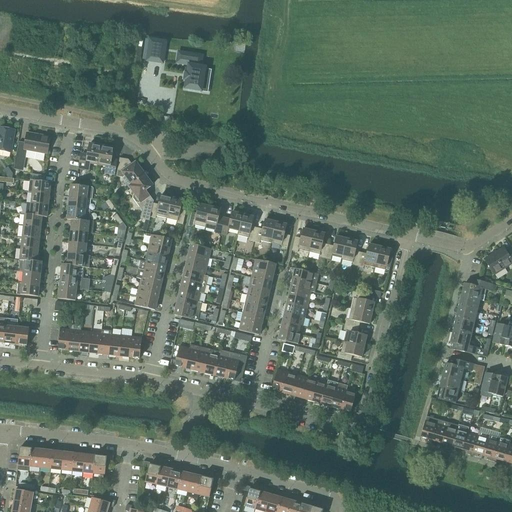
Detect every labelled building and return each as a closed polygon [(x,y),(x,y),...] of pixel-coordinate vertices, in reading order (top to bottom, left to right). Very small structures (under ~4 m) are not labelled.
[(166,43),(166,42),(165,41),(158,40),(150,39),(147,61),(163,63),(166,46),(166,43)] [(211,70),(205,69),(206,67),(201,67),(203,56),(179,52),(177,63),(189,65),(188,73),(186,72),(185,80),(187,81),(185,89),(202,91),(204,80),(210,81),(211,70)] [(0,150),(11,152),(15,130),(0,127),(0,150)] [(26,143),(19,142),(14,169),(21,170),(25,150),(47,154),(51,137),(28,133),(26,143)] [(90,164),(98,165),(102,146),(90,144),(88,155),(82,154),(79,169),(89,170),(90,164)] [(102,146),(98,165),(106,167),(105,173),(115,175),(117,160),(112,159),(114,148),(102,146)] [(125,176),(132,185),(145,175),(136,163),(131,166),(126,159),(120,158),(116,176),(123,178),(125,176)] [(141,218),(149,220),(153,203),(148,202),(149,196),(145,191),(152,185),(145,175),(132,185),(130,187),(134,193),(133,198),(142,211),(141,218)] [(29,192),(33,193),(33,192),(50,194),(51,183),(30,180),(29,192)] [(93,187),(71,185),(70,197),(91,199),(92,199),(93,187)] [(33,193),(31,204),(49,206),(50,194),(33,192),(33,193)] [(156,216),(167,218),(172,198),(161,195),(159,205),(153,203),(149,220),(150,220),(150,217),(156,218),(156,216)] [(70,197),(69,208),(90,211),(91,199),(70,197)] [(172,198),(167,218),(178,221),(177,223),(183,225),(187,211),(181,210),(183,200),(172,198)] [(25,214),(25,215),(47,217),(49,206),(31,204),(27,204),(26,214),(25,214)] [(195,225),(205,228),(210,207),(199,204),(197,214),(191,212),(188,226),(194,227),(195,225)] [(221,209),(210,207),(206,228),(216,230),(215,232),(221,234),(224,220),(219,219),(221,209)] [(69,208),(67,220),(72,220),(85,221),(90,221),(91,211),(90,211),(69,208)] [(238,235),(243,214),(232,212),(230,221),(224,220),(221,234),(227,235),(228,229),(239,231),(238,235)] [(248,240),(254,242),(257,228),(252,226),(254,217),(243,214),(238,235),(249,238),(248,240)] [(25,215),(24,226),(41,228),(42,217),(47,217),(25,215)] [(72,220),(71,231),(88,233),(93,234),(94,222),(90,222),(90,221),(85,221),(72,220)] [(260,241),(271,243),(276,222),(265,220),(263,229),(257,228),(254,242),(260,243),(260,241)] [(276,222),(271,243),(282,246),(281,248),(287,249),(291,236),(285,234),(287,225),(276,222)] [(24,226),(23,237),(40,239),(41,228),(24,226)] [(299,250),(309,252),(314,231),(303,229),(301,238),(296,237),(292,251),(298,252),(299,250)] [(71,231),(70,243),(87,245),(88,233),(71,231)] [(319,257),(325,258),(328,245),(323,243),(325,234),(314,231),(309,252),(320,255),(319,257)] [(152,235),(150,244),(170,249),(172,240),(152,235)] [(23,237),(21,249),(39,251),(40,239),(23,237)] [(347,239),(336,237),(334,246),(328,245),(325,258),(331,260),(332,255),(342,258),(347,239)] [(352,265),(358,266),(361,253),(356,251),(358,242),(347,239),(342,260),(353,262),(352,265)] [(70,243),(68,254),(86,256),(87,245),(70,243)] [(150,244),(148,253),(168,257),(170,249),(150,244)] [(191,244),(189,253),(209,258),(211,249),(210,249),(202,247),(191,244)] [(365,265),(375,268),(380,247),(369,244),(367,254),(361,253),(358,266),(364,268),(365,265)] [(380,247),(375,268),(386,270),(385,273),(389,274),(393,258),(389,257),(391,250),(380,247)] [(503,248),(485,259),(494,275),(511,263),(511,249),(506,253),(503,248)] [(21,249),(20,260),(42,262),(37,261),(39,251),(21,249)] [(148,253),(146,262),(166,266),(168,257),(148,253)] [(189,253),(187,262),(207,267),(209,258),(189,253)] [(86,256),(68,254),(67,265),(84,267),(84,268),(84,267),(89,268),(91,256),(86,256)] [(42,262),(20,260),(19,271),(41,274),(42,262)] [(146,262),(141,260),(139,269),(164,275),(166,266),(146,262)] [(256,260),(254,269),(274,274),(276,264),(256,260)] [(187,262),(185,271),(205,276),(207,267),(187,262)] [(67,265),(62,265),(61,276),(83,278),(84,267),(67,265)] [(164,275),(139,269),(137,278),(142,279),(161,284),(164,275)] [(254,269),(252,278),(272,282),(274,274),(254,269)] [(296,269),(293,278),(317,284),(319,275),(296,269)] [(185,271),(183,280),(207,285),(209,276),(205,276),(185,271)] [(24,272),(22,283),(40,285),(41,274),(24,272)] [(83,278),(61,276),(60,287),(82,290),(83,278)] [(252,278),(250,286),(270,291),(272,282),(252,278)] [(293,278),(291,287),(311,291),(315,292),(317,284),(293,278)] [(142,279),(140,288),(159,292),(161,284),(142,279)] [(183,280),(181,288),(201,293),(204,294),(207,285),(183,280)] [(107,281),(106,292),(107,292),(111,293),(112,294),(114,282),(107,281)] [(464,284),(462,296),(480,300),(484,301),(486,290),(494,292),(495,285),(478,281),(477,287),(464,284)] [(22,283),(18,283),(17,294),(38,297),(40,285),(22,283)] [(250,286),(248,295),(268,300),(270,291),(250,286)] [(77,289),(60,287),(58,299),(76,301),(77,289)] [(291,287),(289,296),(309,300),(311,291),(291,287)] [(140,288),(138,297),(157,301),(159,292),(140,288)] [(181,288),(179,297),(199,302),(201,293),(181,288)] [(366,295),(380,298),(381,292),(368,289),(366,295)] [(511,291),(506,290),(503,301),(511,302),(511,291)] [(354,298),(351,309),(372,314),(375,303),(365,300),(367,295),(353,291),(352,297),(354,298)] [(248,295),(246,304),(266,309),(268,300),(248,295)] [(289,296),(287,304),(307,309),(309,300),(289,296)] [(462,296),(459,307),(477,312),(480,300),(462,296)] [(157,301),(138,297),(135,306),(155,310),(157,301)] [(199,302),(179,297),(177,306),(200,311),(202,303),(199,302)] [(23,305),(37,307),(38,300),(24,298),(23,305)] [(63,307),(64,303),(56,302),(55,311),(63,312),(63,307)] [(246,304),(244,313),(264,317),(266,309),(246,304)] [(287,304),(285,313),(305,318),(307,309),(287,304)] [(200,311),(177,306),(175,315),(198,320),(200,311)] [(459,307),(456,319),(474,323),(477,312),(459,307)] [(346,319),(345,325),(359,328),(360,322),(370,324),(372,314),(351,309),(349,319),(346,319)] [(244,313),(242,321),(262,326),(264,317),(244,313)] [(285,313),(283,322),(303,326),(305,318),(285,313)] [(456,319),(453,331),(472,335),(474,323),(456,319)] [(7,320),(4,343),(16,345),(18,327),(18,321),(7,320)] [(262,326),(242,321),(240,330),(259,335),(262,326)] [(283,322),(281,331),(301,335),(303,326),(283,322)] [(493,343),(504,345),(508,327),(497,324),(493,343)] [(346,331),(344,342),(364,347),(367,336),(358,333),(359,328),(345,325),(344,330),(346,331)] [(18,327),(16,345),(27,346),(29,329),(18,327)] [(58,349),(69,350),(71,330),(61,329),(58,349)] [(69,350),(79,352),(81,331),(71,330),(69,350)] [(99,354),(109,355),(112,335),(112,331),(102,330),(101,334),(99,354)] [(79,352),(89,353),(91,333),(81,331),(79,352)] [(301,335),(281,331),(279,340),(298,344),(301,335)] [(472,335),(453,331),(450,343),(454,344),(453,349),(487,357),(488,350),(469,346),(472,335)] [(89,353),(99,354),(101,334),(91,333),(89,353)] [(109,355),(119,356),(122,336),(112,335),(109,355)] [(119,356),(129,357),(132,337),(122,336),(119,356)] [(132,337),(129,357),(140,359),(142,338),(132,337)] [(364,347),(344,342),(341,352),(339,352),(337,358),(351,361),(352,355),(362,357),(364,347)] [(191,345),(190,349),(185,368),(195,371),(201,347),(191,345)] [(175,366),(185,368),(190,349),(180,346),(175,366)] [(211,349),(201,347),(195,371),(205,373),(211,349)] [(205,373),(215,375),(220,352),(211,349),(205,373)] [(220,352),(215,375),(225,378),(231,353),(221,351),(220,352)] [(235,380),(237,372),(243,373),(247,357),(231,353),(225,378),(231,379),(235,380)] [(446,364),(443,376),(461,380),(464,369),(472,371),(473,370),(477,371),(474,383),(481,385),(484,371),(481,366),(451,359),(449,365),(446,364)] [(352,372),(362,374),(364,367),(354,365),(353,368),(352,372)] [(272,389),(282,392),(288,373),(278,370),(272,389)] [(282,392),(292,395),(298,376),(288,373),(282,392)] [(486,373),(481,395),(491,398),(492,394),(497,376),(486,373)] [(292,395),(302,398),(307,378),(298,376),(292,395)] [(443,376),(440,387),(458,392),(461,380),(443,376)] [(497,376),(492,394),(503,397),(507,378),(497,376)] [(302,398),(312,401),(317,381),(307,378),(302,398)] [(327,384),(321,404),(331,406),(338,383),(328,380),(327,384)] [(312,401),(321,404),(327,384),(317,381),(312,401)] [(331,406),(341,409),(347,390),(348,386),(338,383),(331,406)] [(458,392),(440,387),(437,399),(455,404),(458,392)] [(347,390),(341,409),(351,412),(357,393),(347,390)] [(438,420),(427,416),(421,438),(426,439),(425,442),(431,443),(438,420)] [(448,423),(438,420),(431,443),(436,445),(437,442),(442,444),(448,423)] [(448,423),(442,444),(447,445),(446,448),(452,449),(458,426),(448,423)] [(458,426),(452,449),(457,451),(458,448),(463,450),(468,432),(469,428),(459,425),(458,426)] [(467,454),(472,455),(478,435),(468,432),(463,450),(468,451),(467,454)] [(479,432),(478,435),(472,455),(478,457),(479,454),(484,456),(490,435),(479,432)] [(500,438),(490,435),(484,456),(489,457),(488,460),(493,462),(500,438)] [(510,441),(500,438),(493,462),(498,463),(499,460),(504,462),(509,444),(510,441)] [(29,471),(29,467),(31,449),(20,448),(18,466),(18,470),(29,471)] [(29,467),(40,468),(42,450),(31,449),(29,467)] [(40,468),(51,469),(53,451),(42,450),(40,468)] [(51,469),(62,470),(64,452),(53,451),(51,469)] [(62,470),(72,472),(74,454),(64,452),(62,470)] [(72,472),(83,473),(85,455),(74,454),(72,472)] [(83,473),(94,474),(96,456),(85,455),(83,473)] [(96,456),(94,474),(105,475),(107,460),(113,461),(114,456),(107,455),(107,457),(96,456)] [(145,482),(157,485),(161,467),(150,465),(150,463),(144,461),(143,466),(149,468),(145,482)] [(157,485),(167,487),(171,470),(161,467),(157,485)] [(167,487),(178,490),(182,472),(171,470),(167,487)] [(178,490),(188,492),(192,475),(182,472),(178,490)] [(192,475),(188,492),(187,496),(198,499),(199,495),(203,477),(192,475)] [(214,480),(203,477),(199,495),(210,497),(213,482),(219,484),(221,479),(214,478),(214,480)] [(250,487),(244,485),(243,490),(249,492),(245,506),(255,509),(261,492),(250,489),(250,487)] [(16,490),(14,501),(32,504),(34,493),(16,490)] [(255,509),(264,511),(265,511),(271,495),(261,492),(255,509)] [(265,511),(277,511),(281,498),(271,495),(265,511)] [(93,498),(90,509),(100,511),(107,511),(109,506),(114,507),(116,501),(111,500),(110,503),(93,498)] [(277,511),(288,511),(292,501),(281,498),(277,511)] [(14,501),(12,511),(14,511),(30,511),(32,504),(14,501)] [(299,511),(302,504),(292,501),(288,511),(299,511)]
